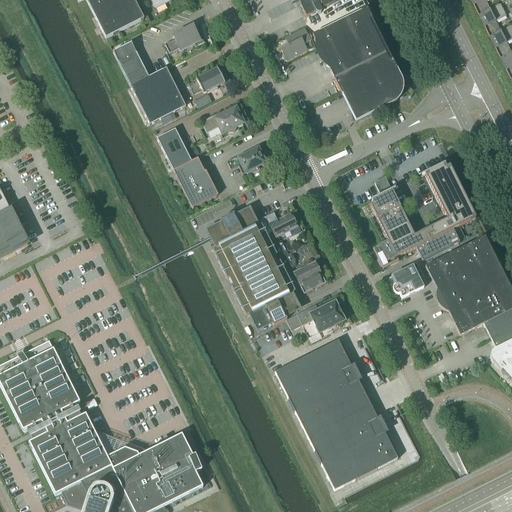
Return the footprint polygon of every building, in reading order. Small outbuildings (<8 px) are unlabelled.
[(84,0),(94,18),(105,40),(143,21),(132,0),(84,0)] [(164,0),(149,0),(154,11),(167,5),(164,0)] [(321,12),(320,11),(342,0),(295,0),(305,19),(315,14),(316,15),(317,15),(317,16),(318,16),(319,15),(320,15),(320,14),(321,14),(321,13),(321,12)] [(469,0),(478,17),(489,11),(489,10),(484,1),(486,0),(469,0)] [(502,9),(500,10),(498,6),(489,10),(489,11),(478,17),(489,38),(500,32),(495,22),(506,17),(502,9)] [(368,21),(371,19),(366,10),(312,37),(318,51),(333,80),(385,54),(368,21)] [(511,31),(511,32),(509,28),(500,32),(489,38),(499,60),(511,54),(506,44),(511,40),(511,31)] [(196,30),(193,31),(192,29),(173,38),(174,41),(164,46),(169,55),(179,50),(180,53),(194,46),(195,48),(204,44),(196,30)] [(284,63),(285,62),(286,63),(306,53),(303,47),(310,43),(304,31),(292,37),(296,44),(280,52),(283,57),(281,58),(284,63)] [(129,88),(148,79),(130,45),(130,46),(113,54),(112,54),(129,88)] [(511,52),(511,54),(499,60),(510,81),(511,80),(511,52)] [(392,61),(389,62),(385,54),(333,80),(355,124),(384,109),(383,108),(391,104),(395,101),(399,98),(401,93),(402,89),(401,84),(400,79),(396,71),(397,71),(392,61)] [(149,127),(185,108),(166,70),(148,79),(129,88),(149,127)] [(197,83),(187,87),(192,97),(201,93),(203,95),(209,92),(210,94),(217,90),(216,88),(224,84),(217,70),(195,81),(197,83)] [(239,113),(237,114),(235,110),(227,114),(226,113),(220,116),(220,115),(201,124),(206,135),(218,129),(221,136),(228,133),(228,134),(232,134),(235,130),(234,129),(243,125),(241,121),(242,120),(239,113)] [(174,131),(156,141),(172,173),(191,164),(174,131)] [(42,147),(47,144),(43,137),(38,139),(42,147)] [(260,154),(259,154),(257,150),(249,154),(249,153),(244,156),(244,155),(226,164),(230,172),(238,168),(242,176),(250,172),(252,175),(259,171),(257,168),(265,165),(263,161),(263,160),(264,161),(264,160),(260,153),(260,154)] [(203,174),(197,161),(191,164),(172,173),(191,211),(192,210),(217,197),(205,174),(203,174)] [(448,168),(446,170),(444,166),(421,178),(424,177),(446,221),(429,230),(434,240),(452,231),(452,232),(475,220),(448,167),(448,168)] [(394,191),(391,193),(384,179),(374,185),(380,198),(371,203),(373,206),(369,208),(388,244),(388,243),(396,260),(416,250),(422,263),(459,244),(452,232),(452,231),(434,240),(429,230),(414,238),(391,193),(394,192),(394,191)] [(256,195),(262,192),(259,186),(254,189),(256,195)] [(0,259),(26,246),(0,194),(0,259)] [(294,293),(283,272),(291,265),(282,246),(271,248),(265,236),(260,227),(256,229),(254,224),(248,213),(241,217),(219,228),(208,233),(212,240),(216,249),(212,251),(227,280),(228,279),(232,287),(230,287),(245,318),(250,315),(253,322),(257,331),(297,311),(293,302),(289,296),(294,293)] [(297,229),(290,215),(276,221),(273,215),(258,222),(261,227),(260,227),(265,236),(271,233),(275,240),(297,229)] [(511,297),(510,298),(487,252),(489,249),(484,239),(424,269),(431,282),(436,292),(435,295),(435,298),(435,301),(436,304),(438,307),(440,310),(442,312),(445,313),(448,315),(453,324),(452,324),(459,338),(482,326),(511,311),(511,297)] [(383,266),(396,260),(388,243),(388,244),(381,247),(382,248),(383,250),(381,251),(374,254),(381,268),(383,266)] [(312,258),(307,248),(297,253),(300,258),(304,256),(306,261),(312,258)] [(322,277),(315,263),(292,274),(299,288),(303,296),(325,285),(322,277)] [(423,290),(418,281),(423,278),(416,266),(390,279),(394,287),(393,288),(392,289),(392,290),(392,291),(392,292),(392,293),(393,294),(394,295),(395,296),(396,296),(397,296),(398,296),(399,296),(401,301),(423,290)] [(318,335),(344,322),(334,304),(318,312),(315,307),(285,322),(291,333),(312,322),(318,335)] [(489,357),(492,365),(500,374),(501,373),(511,385),(511,311),(482,326),(495,351),(489,357)] [(17,359),(0,367),(0,389),(22,433),(26,431),(29,437),(32,443),(28,445),(54,498),(80,485),(87,498),(86,501),(82,511),(166,511),(167,511),(165,511),(164,509),(163,509),(164,509),(180,500),(189,496),(202,489),(195,475),(201,472),(194,458),(192,459),(181,436),(138,458),(137,456),(137,455),(134,454),(124,450),(107,459),(98,441),(85,416),(80,419),(75,407),(79,405),(48,343),(23,356),(22,354),(19,356),(16,357),(17,359)] [(353,368),(351,369),(338,343),(274,375),(307,441),(370,409),(358,383),(360,382),(353,368)] [(379,420),(377,421),(370,409),(307,441),(334,493),(397,461),(384,435),(386,434),(379,420)]
